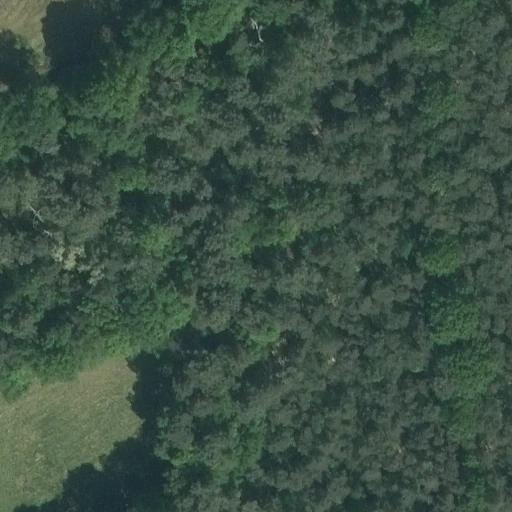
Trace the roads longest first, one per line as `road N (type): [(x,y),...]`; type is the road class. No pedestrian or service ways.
road 1 (track): [(242,511),(330,0)]
road 2 (track): [(416,0),(450,511)]
road 3 (track): [(0,248),(227,33),(276,0)]
